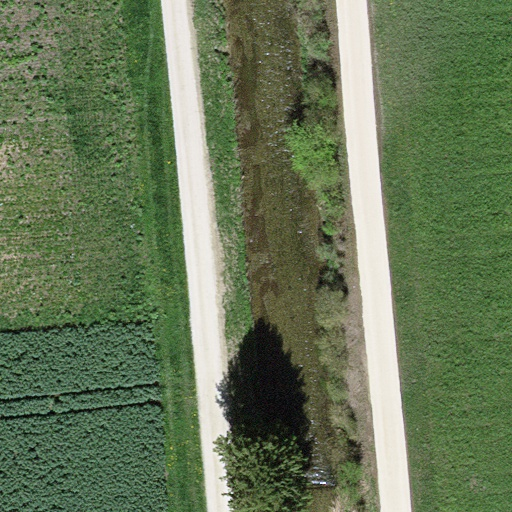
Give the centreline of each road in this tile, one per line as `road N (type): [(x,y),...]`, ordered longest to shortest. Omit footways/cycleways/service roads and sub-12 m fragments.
road 1 (track): [(212,511),(166,0)]
road 2 (track): [(399,511),(353,0)]
